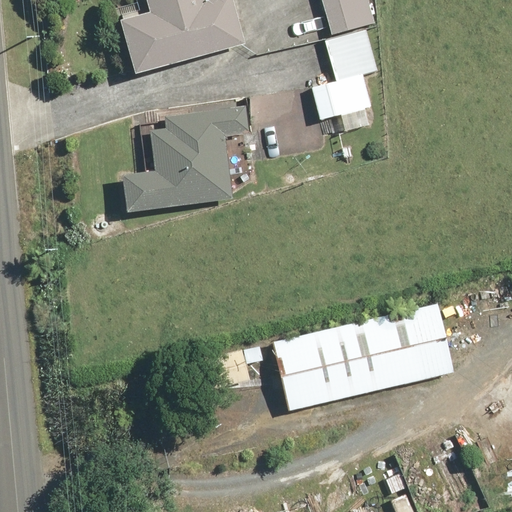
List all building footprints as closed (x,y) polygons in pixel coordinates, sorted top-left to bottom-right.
[(140,0),(145,14),(112,24),(127,76),(240,44),(226,0),(206,0),(202,1),(201,0),(140,0)] [(317,0),(328,35),(371,22),(364,0),(317,0)] [(307,86),(316,119),(366,106),(358,76),(375,72),(365,31),(320,42),(330,81),(307,86)] [(117,179),(121,209),(223,195),(220,175),(245,171),(240,132),(247,131),(243,103),(160,114),(162,129),(146,131),(152,175),(117,179)] [(432,307),(265,346),(282,416),(449,377),(432,307)]
